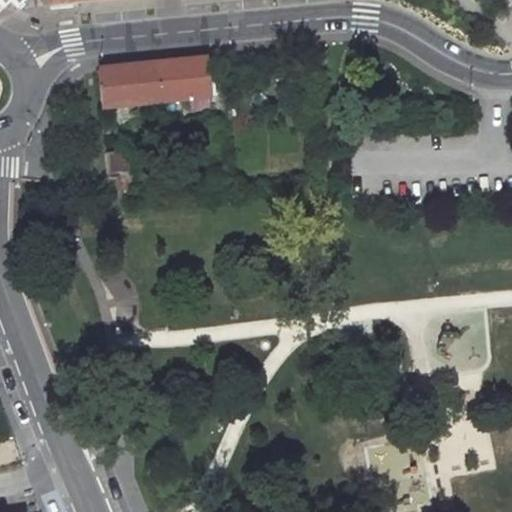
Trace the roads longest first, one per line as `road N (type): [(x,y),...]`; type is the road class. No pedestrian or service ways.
road 1 (unclassified): [(24,67),(68,52),(355,20),(394,26),(457,63),(511,76)]
road 2 (secondary): [(88,511),(0,281)]
